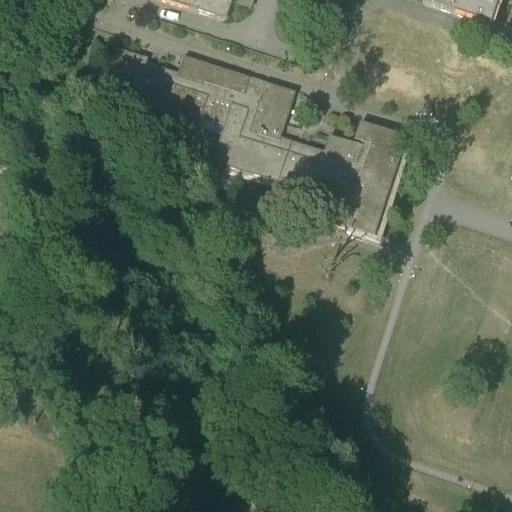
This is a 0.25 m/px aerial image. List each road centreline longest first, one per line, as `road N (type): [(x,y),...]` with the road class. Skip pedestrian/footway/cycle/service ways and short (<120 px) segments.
road 1 (residential): [(247,71),(41,0)]
road 2 (residential): [(511,31),(508,41),(378,0)]
road 3 (residential): [(511,231),(429,203),(444,149)]
road 4 (residential): [(333,100),(444,149)]
